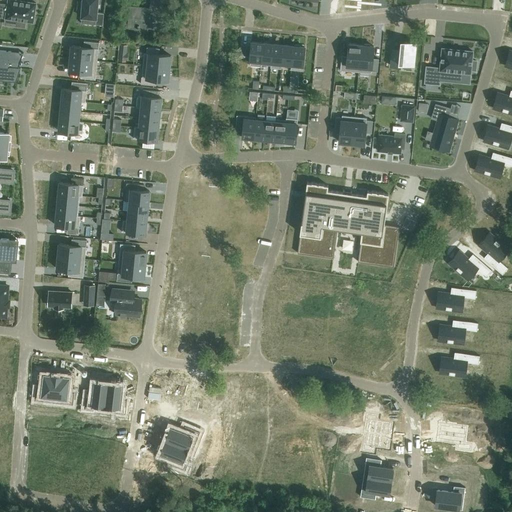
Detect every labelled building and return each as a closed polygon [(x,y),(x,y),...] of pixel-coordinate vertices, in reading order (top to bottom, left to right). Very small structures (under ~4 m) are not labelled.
[(0,3),(0,17),(5,18),(17,20),(16,26),(25,28),(26,21),(32,22),(33,22),(36,4),(36,3),(35,3),(14,0),(8,0),(8,5),(0,3)] [(81,1),(80,9),(82,10),(81,17),(96,19),(96,25),(103,25),(104,13),(97,13),(98,0),(83,0),(83,2),(81,1)] [(130,7),(128,28),(161,31),(163,10),(130,7)] [(70,50),(69,56),(70,56),(70,58),(97,61),(99,42),(84,41),(83,47),(71,46),(71,50),(70,50)] [(393,49),(391,66),(400,67),(400,63),(414,65),(416,43),(401,41),(401,49),(393,49)] [(252,42),(250,66),(261,67),(263,43),(252,42)] [(263,43),(261,67),(261,64),(271,65),(270,68),(271,68),(273,44),(263,43)] [(273,44),(271,68),(281,69),(283,45),(273,44)] [(342,55),(340,70),(359,72),(361,45),(349,44),(348,56),(342,55)] [(361,45),(359,72),(371,73),(371,71),(377,71),(379,59),(373,58),(374,46),(370,46),(370,45),(364,44),(364,45),(361,45)] [(283,45),(281,69),(282,64),(291,65),(291,70),(293,46),(283,45)] [(293,46),(291,70),(302,71),(305,47),(300,46),(300,45),(294,45),(294,46),(293,46)] [(144,53),(143,65),(170,68),(171,56),(159,54),(159,48),(147,47),(146,53),(144,53)] [(427,67),(425,83),(439,84),(440,80),(441,70),(459,72),(458,82),(469,83),(470,73),(471,73),(471,72),(470,72),(471,70),(476,70),(477,61),(472,60),(472,52),(473,52),(473,51),(472,51),(461,50),(461,51),(453,50),(453,49),(443,48),(442,48),(442,49),(440,68),(436,68),(427,67)] [(0,79),(15,81),(19,69),(20,69),(21,68),(19,68),(10,67),(11,51),(0,50),(0,79)] [(70,58),(69,71),(81,72),(80,78),(95,79),(97,61),(70,58)] [(143,65),(141,84),(156,85),(156,79),(168,80),(169,76),(170,76),(170,70),(169,70),(170,68),(143,65)] [(61,93),(61,99),(62,99),(62,100),(81,102),(86,102),(87,91),(63,88),(62,93),(61,93)] [(497,92),(493,108),(511,113),(511,89),(511,90),(511,96),(509,96),(497,92)] [(137,96),(136,107),(141,108),(160,110),(160,108),(161,108),(162,103),(161,103),(161,98),(137,96)] [(62,100),(61,110),(80,112),(81,102),(62,100)] [(419,103),(419,111),(427,112),(427,104),(419,103)] [(431,140),(430,146),(449,151),(458,119),(457,118),(449,116),(451,108),(436,104),(433,112),(439,114),(437,120),(433,133),(431,140)] [(402,105),(400,121),(413,122),(415,106),(402,105)] [(141,108),(140,117),(159,119),(160,110),(141,108)] [(61,110),(60,119),(79,121),(80,112),(61,110)] [(336,117),(334,130),(340,130),(339,142),(343,143),(343,144),(349,144),(349,143),(352,143),(354,116),(342,115),(342,118),(336,117)] [(245,116),(243,137),(254,138),(256,117),(245,116)] [(354,116),(352,143),(364,145),(365,133),(371,133),(373,121),(367,120),(367,118),(354,116)] [(140,117),(139,127),(158,129),(159,119),(140,117)] [(256,117),(254,138),(264,139),(266,120),(256,120),(256,117)] [(276,119),(274,140),(284,141),(286,118),(286,120),(276,119)] [(286,118),(284,141),(285,141),(285,142),(290,143),(290,142),(295,142),(298,119),(286,118)] [(60,119),(59,131),(82,133),(84,122),(79,121),(60,119)] [(266,120),(264,139),(274,140),(276,119),(275,121),(266,120)] [(488,125),(483,141),(508,148),(511,134),(511,125),(501,122),(501,123),(504,124),(503,129),(500,128),(488,125)] [(134,127),(133,138),(157,141),(158,129),(139,127),(134,127)] [(0,132),(0,158),(6,159),(7,151),(8,142),(8,141),(9,133),(0,132)] [(379,135),(378,151),(388,152),(388,153),(392,153),(392,152),(400,153),(401,148),(404,148),(405,134),(395,133),(395,137),(379,135)] [(479,155),(475,170),(500,177),(504,163),(511,165),(511,157),(493,152),(496,153),(494,159),(491,158),(479,155)] [(0,211),(9,212),(11,201),(0,199),(0,180),(12,182),(14,170),(0,169),(0,211)] [(60,182),(58,194),(80,196),(82,196),(83,185),(84,179),(71,177),(71,183),(60,182)] [(300,233),(298,253),(333,258),(338,228),(362,232),(360,241),(361,242),(358,261),(394,266),(400,226),(384,224),(388,194),(384,193),(384,192),(379,192),(377,192),(377,191),(372,191),(367,191),(367,196),(351,193),(352,191),(351,191),(350,193),(344,192),(344,190),(343,190),(343,192),(327,190),(328,185),(324,185),(324,184),(319,183),(319,184),(316,184),(316,183),(312,182),(312,183),(307,182),(300,233)] [(126,189),(125,201),(130,201),(148,203),(150,191),(143,191),(144,184),(126,183),(126,189)] [(58,194),(57,204),(79,206),(80,196),(58,194)] [(130,201),(129,211),(148,212),(148,203),(130,201)] [(57,204),(56,213),(78,216),(79,206),(57,204)] [(129,211),(128,220),(147,222),(148,212),(129,211)] [(55,215),(55,220),(56,220),(55,225),(79,227),(80,216),(78,216),(56,213),(56,215),(55,215)] [(402,227),(411,231),(415,222),(406,218),(402,227)] [(123,220),(122,232),(145,234),(146,229),(147,229),(148,223),(146,223),(147,222),(128,220),(123,220)] [(489,232),(479,244),(488,252),(490,254),(486,259),(484,257),(503,274),(508,268),(497,259),(507,247),(489,232)] [(0,240),(0,271),(10,273),(11,260),(16,260),(17,249),(17,245),(15,244),(15,240),(1,238),(1,240),(0,240)] [(58,247),(57,254),(58,254),(58,256),(85,259),(87,240),(72,239),(71,245),(59,244),(59,248),(58,247)] [(120,243),(118,262),(145,265),(147,252),(135,251),(135,245),(120,243)] [(459,250),(448,262),(468,279),(477,268),(486,276),(492,270),(473,253),(472,254),(474,256),(471,260),(468,258),(459,250)] [(58,256),(57,269),(69,270),(68,276),(83,277),(85,259),(58,256)] [(118,262),(117,280),(132,282),(132,276),(144,277),(145,273),(146,273),(146,267),(145,267),(145,265),(118,262)] [(99,271),(98,281),(106,282),(107,272),(99,271)] [(0,284),(0,316),(6,317),(7,307),(9,307),(9,300),(7,300),(8,285),(0,284)] [(85,285),(84,299),(94,300),(95,285),(85,285)] [(438,291),(436,307),(462,311),(464,296),(475,298),(476,290),(451,286),(451,287),(454,288),(454,293),(451,293),(438,291)] [(113,289),(112,301),(117,302),(116,314),(120,315),(120,316),(126,316),(126,315),(139,317),(141,299),(133,298),(134,291),(130,290),(113,289)] [(47,297),(47,304),(48,304),(48,306),(54,306),(54,308),(63,309),(63,307),(71,307),(72,292),(49,291),(49,297),(47,297)] [(278,297),(272,341),(283,343),(289,297),(289,296),(289,298),(278,297)] [(293,344),(299,298),(289,297),(283,343),(283,341),(292,342),(292,344),(293,344)] [(299,300),(299,298),(293,344),(303,346),(309,299),(309,301),(299,300)] [(313,347),(319,301),(309,299),(303,346),(303,344),(313,345),(312,347),(313,347)] [(319,303),(319,301),(313,347),(323,348),(329,302),(329,304),(319,303)] [(333,348),(339,304),(329,302),(323,348),(323,349),(323,347),(333,348)] [(343,351),(349,305),(339,304),(333,348),(343,349),(342,351),(343,351)] [(349,307),(349,305),(343,351),(353,353),(359,306),(359,308),(349,307)] [(363,354),(369,308),(359,306),(353,353),(353,351),(363,352),(362,354),(363,354)] [(369,310),(369,308),(363,354),(373,356),(379,309),(379,311),(369,310)] [(383,357),(389,311),(379,309),(373,356),(373,354),(383,355),(382,357),(383,357)] [(389,312),(390,311),(389,311),(383,357),(393,358),(400,314),(389,312)] [(440,324),(438,340),(463,343),(465,329),(477,330),(478,322),(453,319),(453,320),(456,320),(455,326),(452,325),(440,324)] [(442,356),(440,372),(465,376),(467,361),(479,363),(480,355),(455,352),(458,353),(457,358),(454,358),(442,356)] [(54,401),(57,375),(51,375),(51,376),(44,375),(43,389),(37,388),(36,399),(54,401)] [(63,376),(57,375),(54,401),(72,404),(73,392),(67,392),(69,378),(62,377),(63,376)] [(85,408),(105,411),(108,383),(95,381),(93,394),(87,393),(85,408)] [(120,401),(122,384),(108,383),(105,411),(124,413),(126,402),(120,401)] [(378,416),(367,414),(364,432),(390,436),(391,430),(390,430),(391,424),(377,422),(378,416)] [(464,443),(467,428),(440,424),(438,440),(458,443),(457,449),(471,451),(472,444),(464,443)] [(171,428),(166,441),(192,451),(199,432),(186,427),(184,433),(171,428)] [(389,442),(390,436),(364,432),(365,433),(363,451),(374,452),(375,446),(387,448),(388,442),(389,442)] [(185,469),(192,451),(166,441),(161,454),(174,459),(172,464),(185,469)] [(366,457),(363,477),(391,481),(393,467),(381,465),(381,459),(366,457)] [(376,492),(389,494),(391,481),(363,477),(360,496),(375,499),(376,492)] [(438,489),(436,505),(444,506),(444,508),(450,508),(451,507),(462,509),(465,487),(454,485),(453,491),(438,489)]
